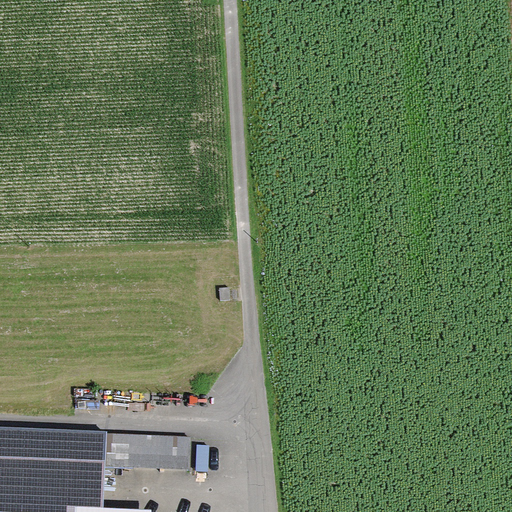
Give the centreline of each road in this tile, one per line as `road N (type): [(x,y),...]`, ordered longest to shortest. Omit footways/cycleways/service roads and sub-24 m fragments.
road 1 (residential): [(234,0),(260,438)]
road 2 (residential): [(260,438),(0,425)]
